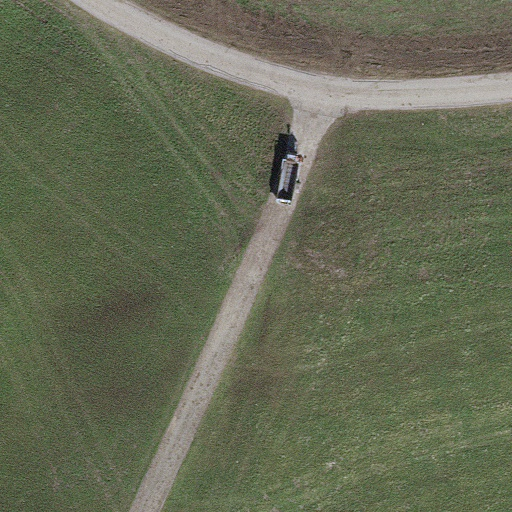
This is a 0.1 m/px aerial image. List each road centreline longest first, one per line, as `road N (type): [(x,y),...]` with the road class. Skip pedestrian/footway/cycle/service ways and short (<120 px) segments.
road 1 (unclassified): [(511,93),(326,107),(216,71),(90,0)]
road 2 (track): [(326,107),(143,511)]
